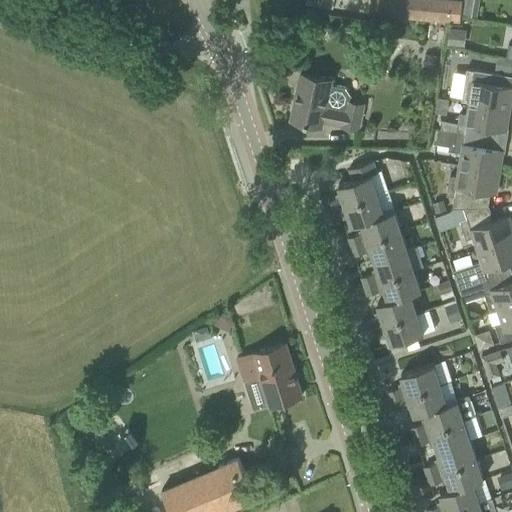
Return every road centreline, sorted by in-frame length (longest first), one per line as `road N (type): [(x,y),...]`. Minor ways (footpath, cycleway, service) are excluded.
road 1 (residential): [(264,178),(289,170),(308,182),(414,511)]
road 2 (secondary): [(368,511),(264,178)]
road 3 (unclassified): [(220,48),(146,47),(41,0)]
road 4 (secondary): [(264,178),(220,48)]
